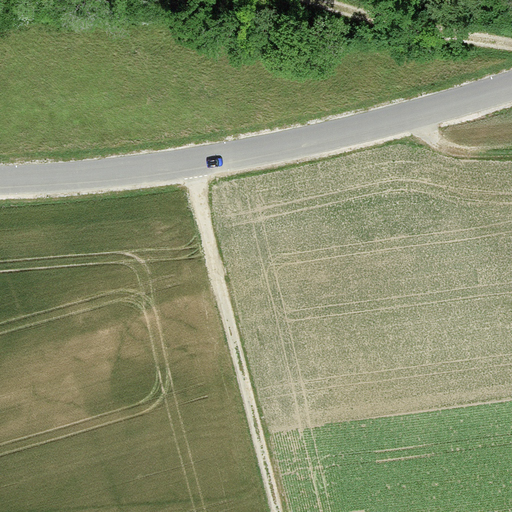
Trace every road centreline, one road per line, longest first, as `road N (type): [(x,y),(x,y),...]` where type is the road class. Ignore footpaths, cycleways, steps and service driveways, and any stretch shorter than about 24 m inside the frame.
road 1 (tertiary): [(0,176),(110,170),(265,147),(511,80)]
road 2 (track): [(190,158),(279,511)]
road 3 (track): [(511,49),(404,32),(297,0)]
road 4 (track): [(511,154),(472,155),(427,137),(405,112)]
